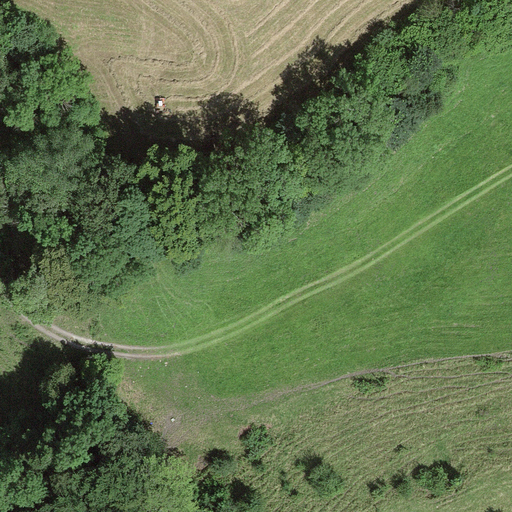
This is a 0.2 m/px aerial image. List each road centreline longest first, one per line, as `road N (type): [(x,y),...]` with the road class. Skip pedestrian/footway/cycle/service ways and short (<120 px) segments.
road 1 (track): [(118,350),(193,334),(414,218),(511,177)]
road 2 (track): [(118,350),(46,332),(0,288)]
